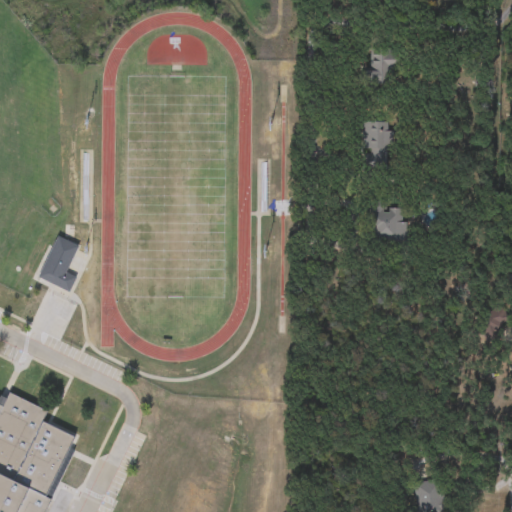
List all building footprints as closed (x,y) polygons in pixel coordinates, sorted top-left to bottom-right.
[(402,50),(402,70),(393,70),(393,83),(363,83),(363,69),(370,68),(370,50),(402,50)] [(391,131),(391,162),(362,162),(362,122),(387,122),(387,131),(391,131)] [(366,207),(402,208),(401,222),(407,222),(406,242),(365,240),(366,207)] [(72,238),(64,238),(64,226),(72,226),(72,238)] [(40,279),(47,265),(74,278),(67,292),(40,279)] [(483,309),(506,313),(505,325),(501,324),(498,342),(478,339),(483,309)] [(44,409),(15,484),(51,498),(47,509),(57,511),(0,511),(0,396),(6,399),(7,395),(44,409)] [(442,511),(414,511),(414,481),(442,481),(442,511)]
